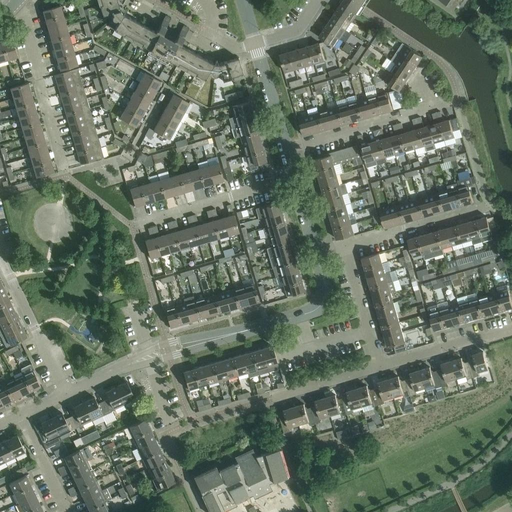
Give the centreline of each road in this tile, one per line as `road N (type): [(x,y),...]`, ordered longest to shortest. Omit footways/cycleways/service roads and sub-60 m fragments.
road 1 (residential): [(66,393),(166,350),(314,310),(325,288),(316,255)]
road 2 (residential): [(65,176),(27,29),(11,5)]
road 3 (residential): [(129,223),(294,178)]
road 4 (residential): [(285,148),(446,102)]
road 5 (residential): [(66,393),(0,254)]
road 6 (residential): [(344,246),(486,206)]
road 7 (residential): [(380,367),(511,329)]
road 8 (residential): [(380,367),(344,246)]
